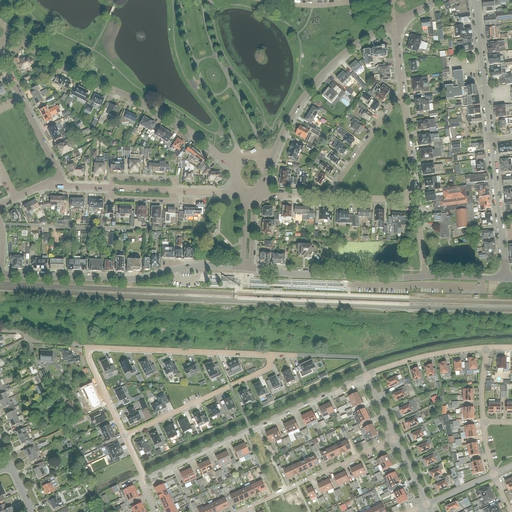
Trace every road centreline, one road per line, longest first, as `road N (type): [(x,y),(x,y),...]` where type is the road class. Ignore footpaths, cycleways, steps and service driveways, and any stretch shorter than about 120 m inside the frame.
road 1 (residential): [(268,354),(88,351),(124,436)]
road 2 (unclassified): [(235,166),(160,112),(54,63),(11,32)]
road 3 (residential): [(365,376),(143,479)]
road 4 (unclassified): [(242,267),(120,280),(0,273)]
road 5 (residential): [(271,160),(322,73),(394,22)]
road 6 (unclassified): [(425,276),(251,267)]
road 7 (residential): [(268,354),(269,368),(124,436)]
road 8 (residential): [(235,193),(62,185)]
road 9 (residential): [(394,439),(241,511)]
road 10 (residential): [(490,140),(474,0)]
road 11 (residential): [(505,279),(490,140)]
road 12 (residential): [(332,197),(402,94)]
road 13 (residential): [(486,348),(365,376)]
